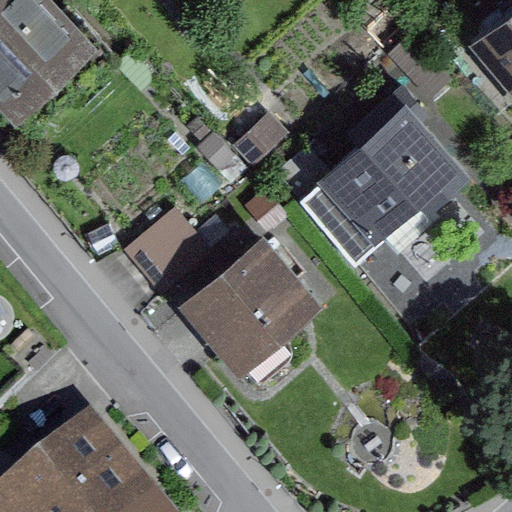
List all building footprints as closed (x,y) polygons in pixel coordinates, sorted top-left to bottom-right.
[(105,52),(58,0),(0,0),(0,96),(24,124),(105,52)] [(511,3),(469,44),(511,89),(511,3)] [(407,107),(313,187),(387,272),(480,193),(407,107)] [(176,215),(127,255),(163,298),(212,258),(176,215)] [(326,311),(262,242),(189,308),(253,378),(326,311)] [(162,511),(96,426),(0,499),(0,511),(162,511)]
